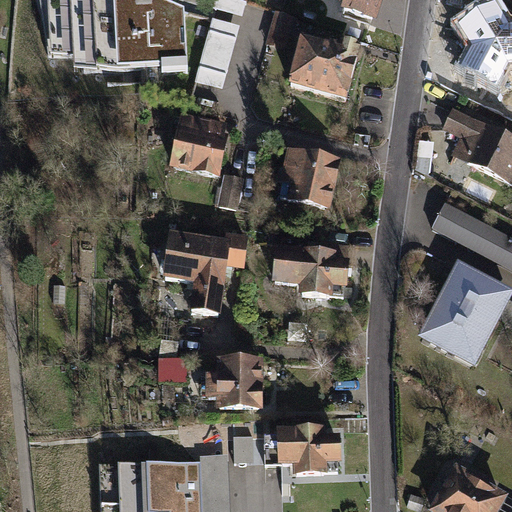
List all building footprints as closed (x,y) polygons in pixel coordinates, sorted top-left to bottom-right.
[(76,60),(76,75),(187,69),(186,17),(151,2),(140,3),(139,0),(41,0),(51,61),(76,60)] [(342,0),(340,10),(370,18),(374,0),(342,0)] [(297,18),(278,13),(268,47),(287,52),(297,18)] [(216,22),(200,88),(227,94),(243,28),(216,22)] [(351,105),(364,55),(307,40),(294,90),(351,105)] [(184,118),(173,171),(224,181),(233,134),(229,133),(231,127),(184,118)] [(511,185),(511,139),(472,119),(453,156),(511,185)] [(343,165),(289,153),(283,177),(286,177),(280,201),(332,212),(343,165)] [(248,181),(227,176),(220,208),(241,213),(248,181)] [(511,272),(511,240),(448,206),(435,231),(511,272)] [(252,240),(229,237),(228,244),(173,236),(166,284),(197,288),(194,309),(225,314),(231,271),(247,274),(252,240)] [(337,286),(351,287),(353,259),(280,252),(277,283),(304,285),(303,294),(336,297),(337,286)] [(423,342),(474,368),(511,297),(460,271),(423,342)] [(268,357),(220,357),(220,372),(210,372),(210,398),(221,398),(220,409),(267,410),(268,357)] [(188,392),(190,371),(164,369),(162,390),(188,392)] [(324,432),(276,433),(276,470),(291,470),(291,480),(326,479),(326,468),(339,467),(339,439),(324,439),(324,432)] [(236,439),(238,464),(269,463),(267,437),(236,439)] [(205,511),(202,464),(102,471),(105,511),(205,511)] [(453,469),(427,511),(499,511),(506,501),(507,500),(453,469)] [(511,511),(511,504),(506,501),(499,511),(511,511)]
